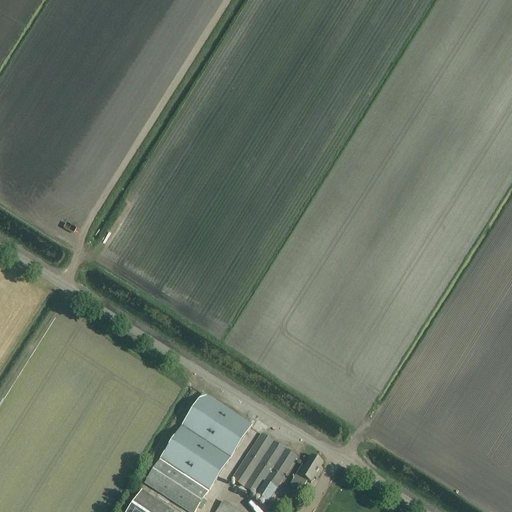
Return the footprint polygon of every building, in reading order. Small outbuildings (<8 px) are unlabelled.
[(204,394),(144,484),(186,511),(196,511),(253,426),(204,394)] [(261,435),(231,481),(267,504),(297,458),(261,435)] [(320,468),(323,464),(311,456),(305,467),(302,465),(290,485),(300,492),(307,481),(311,483),(314,478),(316,479),(322,470),(320,468)] [(127,511),(169,511),(141,492),(127,511)] [(237,511),(223,503),(217,511),(237,511)]
